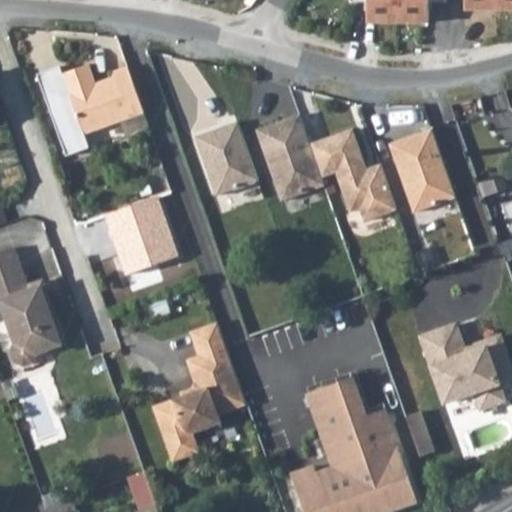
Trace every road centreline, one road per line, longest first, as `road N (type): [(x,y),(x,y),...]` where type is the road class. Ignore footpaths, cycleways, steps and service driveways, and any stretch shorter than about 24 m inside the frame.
road 1 (residential): [(255,48),(395,81),(449,77),(511,59)]
road 2 (residential): [(0,6),(121,14),(255,48)]
